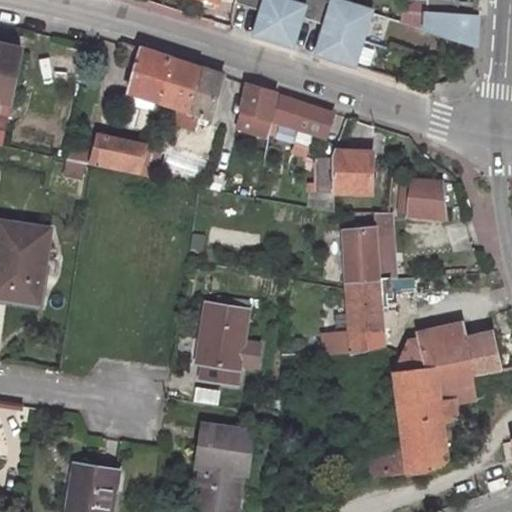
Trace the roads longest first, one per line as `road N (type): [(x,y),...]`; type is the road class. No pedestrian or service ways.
road 1 (unclassified): [(46,0),(499,135)]
road 2 (residential): [(363,511),(440,488),(472,468),(511,422)]
road 3 (residential): [(0,379),(142,399)]
road 4 (tertiary): [(499,135),(509,0)]
road 5 (tertiary): [(499,135),(496,173),(511,265)]
